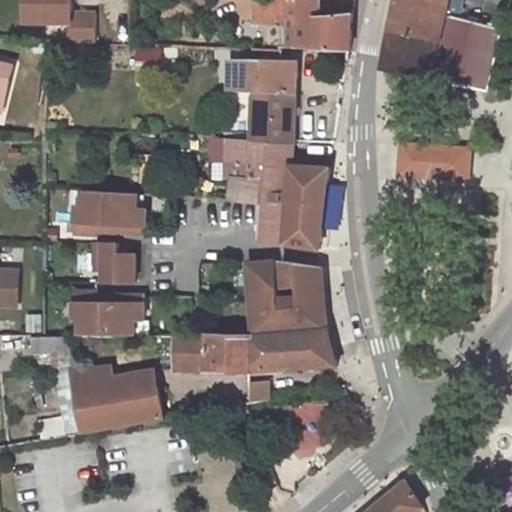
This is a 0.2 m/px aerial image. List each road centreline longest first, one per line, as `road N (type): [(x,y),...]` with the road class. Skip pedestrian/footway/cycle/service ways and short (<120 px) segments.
road 1 (unclassified): [(414,432),(380,332),(362,218),(366,75),(380,0)]
road 2 (tertiary): [(414,432),(511,324)]
